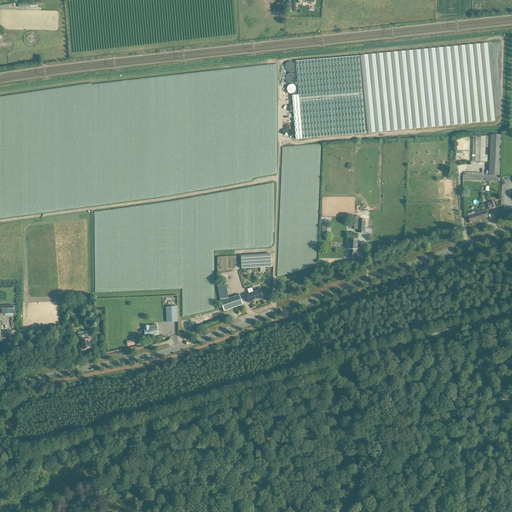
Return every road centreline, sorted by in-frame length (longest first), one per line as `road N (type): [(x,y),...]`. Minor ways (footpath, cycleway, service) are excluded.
road 1 (track): [(173,421),(511,314)]
road 2 (tertiary): [(0,385),(163,353),(285,310)]
road 3 (unknown): [(0,217),(280,179)]
road 4 (tertiary): [(511,230),(285,310)]
road 5 (unclassified): [(0,472),(173,421)]
road 6 (track): [(335,370),(348,511)]
road 7 (unknown): [(272,314),(280,179)]
